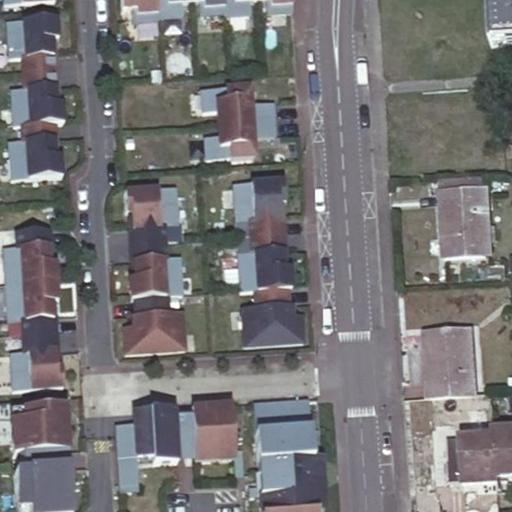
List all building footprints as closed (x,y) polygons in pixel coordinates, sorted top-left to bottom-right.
[(3,0),(4,9),(55,5),(54,0),(3,0)] [(120,0),(121,9),(130,9),(131,23),(156,21),(155,19),(154,0),(120,0)] [(154,0),(155,19),(181,17),(180,3),(188,2),(188,0),(154,0)] [(188,0),(188,2),(197,2),(198,16),(223,14),(222,0),(188,0)] [(222,0),(223,14),(224,17),(249,15),(248,1),(257,0),(256,0),(222,0)] [(256,0),(257,0),(258,0),(265,0),(266,14),(292,12),(290,0),(256,0)] [(511,0),(491,0),(495,48),(511,47),(511,0)] [(56,24),(6,27),(8,63),(23,62),(24,77),(54,75),(52,43),(57,43),(56,24)] [(54,75),(24,77),(25,93),(10,94),(12,122),(62,118),(61,101),(56,101),(54,75)] [(251,90),(207,93),(209,114),(224,113),(225,126),(278,122),(277,105),(252,106),(251,90)] [(278,122),(225,126),(226,138),(211,139),(212,160),(255,157),(254,141),(279,139),(278,122)] [(51,129),(23,131),(24,146),(5,148),(7,185),(60,182),(58,162),(53,162),(51,129)] [(440,183),(441,195),(487,191),(486,180),(440,183)] [(284,190),(233,192),(235,228),(250,227),(250,242),(282,239),(280,210),(286,210),(284,190)] [(487,191),(441,195),(446,261),(487,257),(486,229),(490,229),(487,191)] [(175,196),(124,200),(125,220),(131,220),(133,250),(164,247),(163,232),(178,231),(175,196)] [(282,239),(250,242),(251,256),(237,257),(240,296),(253,295),(285,293),(290,293),(289,270),(283,270),(282,239)] [(3,259),(6,290),(55,287),(54,271),(50,271),(48,240),(16,242),(17,258),(3,259)] [(130,280),(132,303),(136,303),(169,301),(183,300),(180,261),(166,262),(164,247),(133,250),(135,280),(130,280)] [(55,287),(6,290),(8,327),(22,326),(23,341),(54,339),(52,308),(57,308),(55,287)] [(286,314),(285,293),(253,295),(253,307),(236,307),(238,342),(297,340),(296,320),(287,320),(286,314)] [(169,301),(136,303),(138,324),(138,330),(129,331),(131,350),(190,346),(187,311),(170,312),(169,301)] [(8,327),(9,341),(23,340),(22,326),(8,327)] [(431,401),(477,397),(475,358),(468,358),(467,333),(427,335),(431,401)] [(54,339),(23,341),(24,357),(10,358),(12,393),(63,389),(62,370),(57,371),(54,339)] [(311,404),(255,407),(259,466),(266,466),(267,477),(287,476),(288,493),(261,495),(261,511),(317,511),(317,492),(324,492),(322,461),(315,462),(311,404)] [(231,409),(191,412),(191,414),(195,466),(219,464),(219,457),(234,456),(231,409)] [(24,424),(12,425),(14,459),(18,459),(66,455),(68,455),(65,410),(24,413),(24,424)] [(24,413),(11,414),(12,425),(24,424),(24,413)] [(174,413),(134,416),(135,428),(137,462),(153,461),(153,468),(178,467),(174,416),(174,413)] [(174,416),(178,467),(195,466),(191,414),(174,416)] [(135,428),(117,429),(121,488),(139,487),(138,470),(137,462),(135,428)] [(511,431),(496,432),(497,437),(499,479),(511,477),(511,431)] [(500,494),(499,479),(497,437),(461,439),(462,441),(448,442),(450,485),(465,483),(466,486),(480,485),(481,496),(500,494)] [(18,459),(19,476),(67,473),(66,455),(18,459)] [(219,457),(219,464),(235,463),(234,456),(219,457)] [(153,461),(137,462),(138,470),(153,468),(153,461)] [(19,476),(15,476),(18,510),(30,509),(30,511),(71,511),(69,473),(67,473),(19,476)] [(267,477),(260,478),(261,495),(288,493),(287,476),(267,477)] [(325,511),(324,492),(317,492),(317,511),(325,511)]
